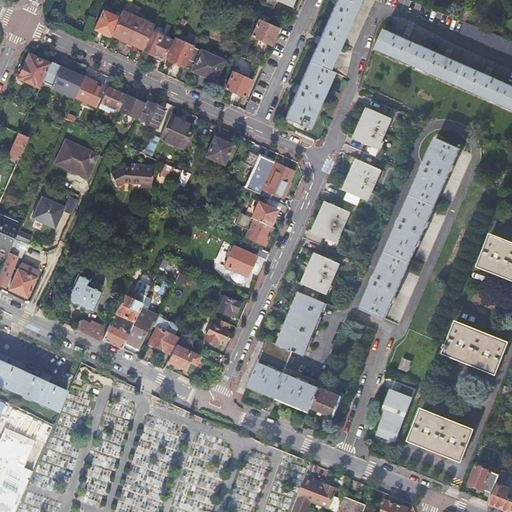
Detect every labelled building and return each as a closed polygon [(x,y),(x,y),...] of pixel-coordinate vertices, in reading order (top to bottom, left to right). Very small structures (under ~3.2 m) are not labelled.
[(260,0),(259,3),(273,10),(277,1),(287,6),(290,0),(260,0)] [(333,0),(332,3),(335,4),(321,38),(317,36),(315,42),(318,44),(300,87),(296,85),(293,92),(297,94),(286,119),(300,125),(299,127),(305,130),(306,128),(309,129),(334,72),(330,70),(359,0),(333,0)] [(139,18),(123,10),(119,18),(111,35),(127,43),(139,18)] [(111,35),(119,18),(104,11),(96,29),(111,36),(111,35)] [(463,11),(460,20),(465,22),(468,13),(463,11)] [(154,25),(139,18),(127,43),(143,50),(151,31),(154,25)] [(251,36),(271,45),(279,29),(259,20),(251,36)] [(480,28),(465,22),(460,34),(511,55),(511,41),(503,38),(494,34),(480,28)] [(154,25),(151,31),(152,31),(144,51),(163,60),(172,40),(162,36),(164,30),(154,25)] [(377,49),(511,108),(511,85),(490,76),(491,73),(486,70),(485,74),(449,58),(451,55),(446,53),(444,56),(409,41),(410,37),(405,35),(403,38),(385,30),(377,49)] [(184,67),(193,47),(176,39),(167,59),(184,67)] [(224,61),(194,47),(185,67),(215,81),(224,61)] [(40,88),(51,64),(30,55),(20,78),(40,88)] [(77,95),(85,76),(73,71),(66,68),(53,62),(44,82),(76,96),(77,95)] [(225,89),(243,97),(245,97),(252,81),(233,72),(225,89)] [(85,76),(77,95),(84,98),(83,101),(87,103),(89,100),(96,104),(105,85),(85,76)] [(105,105),(119,111),(119,110),(126,95),(110,88),(106,97),(108,98),(105,105)] [(126,95),(119,110),(139,119),(146,104),(126,95)] [(139,119),(156,127),(165,109),(147,101),(146,104),(139,119)] [(250,386),(310,411),(311,408),(320,388),(284,373),(293,352),(304,356),(326,304),(317,300),(321,292),(326,295),(340,263),(334,261),(341,245),(336,242),(350,213),(355,215),(362,199),(367,201),(381,170),(376,167),(383,151),(378,149),(392,119),(397,121),(400,113),(386,107),(383,115),(373,110),(359,141),(369,146),(341,208),(331,204),(317,234),(327,239),(298,305),(281,346),(268,341),(250,386)] [(170,115),(160,137),(159,138),(182,148),(193,125),(170,115)] [(3,160),(15,165),(27,138),(16,133),(7,154),(6,154),(3,160)] [(155,134),(146,154),(151,156),(159,138),(160,137),(155,134)] [(214,137),(205,155),(223,163),(232,145),(214,137)] [(386,319),(460,149),(436,138),(362,309),(386,319)] [(99,155),(68,140),(57,163),(88,178),(99,155)] [(259,156),(245,187),(259,194),(273,162),(259,156)] [(112,172),(118,184),(126,180),(143,182),(142,185),(153,186),(155,165),(133,162),(132,167),(124,166),(112,172)] [(179,178),(182,170),(164,162),(161,169),(179,178)] [(273,162),(259,194),(268,198),(269,198),(277,202),(280,196),(286,183),(289,184),(290,183),(289,182),(294,172),(273,162)] [(179,178),(177,182),(184,185),(189,174),(182,170),(179,178)] [(284,198),(289,184),(286,183),(280,196),(284,198)] [(42,196),(33,217),(55,228),(63,210),(72,214),(79,199),(70,195),(65,206),(42,196)] [(269,198),(268,198),(265,205),(279,211),(282,204),(277,202),(269,198)] [(259,202),(251,218),(254,219),(269,226),(270,224),(272,225),(275,219),(273,218),(276,210),(259,202)] [(238,221),(247,224),(250,216),(242,212),(238,221)] [(0,213),(0,253),(8,256),(15,239),(16,238),(19,230),(22,223),(5,215),(0,213)] [(269,226),(254,219),(245,236),(265,245),(273,227),(269,226)] [(19,230),(16,238),(30,244),(33,236),(19,230)] [(479,267),(511,279),(511,243),(491,236),(479,267)] [(15,239),(8,256),(7,258),(0,273),(0,284),(5,286),(16,262),(14,261),(16,256),(22,258),(27,245),(15,239)] [(269,253),(248,243),(245,251),(233,245),(223,266),(231,270),(229,275),(230,279),(232,281),(234,284),(238,284),(242,284),(245,281),(256,256),(266,260),(269,253)] [(27,297),(38,271),(22,263),(10,289),(27,297)] [(88,280),(78,276),(67,300),(92,312),(101,292),(86,285),(88,280)] [(135,320),(151,284),(140,279),(138,284),(131,281),(128,288),(124,295),(116,313),(134,321),(135,320)] [(218,308),(218,310),(230,315),(233,310),(236,312),(240,303),(224,296),(220,305),(217,304),(216,307),(218,308)] [(225,331),(228,324),(214,317),(207,333),(204,332),(203,335),(206,336),(205,338),(218,343),(220,339),(223,340),(227,332),(225,331)] [(104,339),(107,331),(82,320),(79,321),(75,329),(103,341),(104,339)] [(149,326),(135,320),(134,321),(133,323),(131,328),(130,331),(125,341),(139,347),(149,326)] [(104,339),(122,348),(125,341),(130,331),(112,322),(107,331),(104,339)] [(443,348),(446,349),(444,354),(496,373),(509,342),(457,323),(447,345),(445,344),(443,348)] [(171,354),(179,338),(173,335),(177,327),(169,324),(166,332),(156,328),(149,344),(171,354)] [(171,354),(168,361),(185,369),(189,361),(195,364),(199,356),(187,350),(191,342),(179,336),(179,338),(171,354)] [(0,384),(55,409),(55,410),(57,410),(66,390),(64,390),(47,383),(48,381),(42,378),(42,377),(41,376),(39,379),(5,364),(6,362),(0,359),(0,384)] [(403,359),(400,368),(408,372),(412,363),(403,359)] [(387,412),(377,435),(395,442),(412,399),(415,391),(401,386),(398,393),(391,390),(383,410),(387,412)] [(510,388),(504,386),(500,396),(506,398),(510,388)] [(343,397),(320,387),(320,388),(311,408),(334,418),(343,397)] [(502,411),(495,409),(489,423),(496,425),(502,411)] [(474,430),(422,410),(410,441),(462,461),(474,430)] [(0,511),(6,511),(26,453),(11,448),(11,450),(0,446),(0,511)] [(470,483),(493,493),(500,475),(477,466),(470,483)] [(493,493),(489,502),(511,511),(511,498),(508,497),(511,490),(511,489),(504,486),(510,472),(507,471),(503,470),(500,475),(493,493)] [(297,496),(290,511),(306,511),(310,501),(320,505),(328,484),(325,483),(324,485),(314,481),(314,479),(305,475),(297,496)] [(328,484),(320,505),(329,508),(337,487),(328,484)] [(359,498),(344,492),(336,511),(362,511),(365,505),(358,503),(359,498)] [(381,511),(406,511),(409,508),(386,499),(381,511)]
